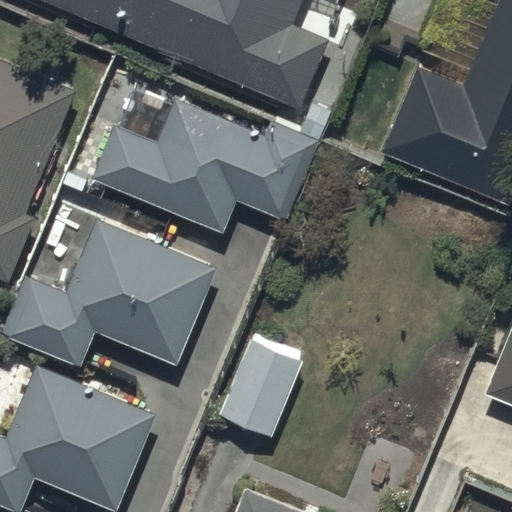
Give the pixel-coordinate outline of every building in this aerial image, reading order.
[(79,0),(299,91),(328,24),(291,8),(294,0),(79,0)] [(381,135),(510,188),(511,182),(511,0),(490,0),(462,68),(417,49),(381,135)] [(0,261),(7,265),(34,200),(25,196),(76,73),(0,42),(0,261)] [(90,162),(223,216),(236,183),(286,204),(319,124),(268,103),(263,117),(173,80),(155,125),(113,107),(90,162)] [(95,315),(176,348),(216,250),(96,201),(65,276),(25,259),(2,317),(81,349),(95,315)] [(511,309),(484,379),(511,390),(511,309)] [(218,399),(272,421),(303,346),(249,324),(218,399)] [(35,461),(115,494),(155,398),(35,349),(5,422),(0,420),(0,486),(20,495),(35,461)] [(440,511),(499,511),(511,483),(461,462),(440,511)] [(348,511),(244,470),(227,511),(348,511)]
